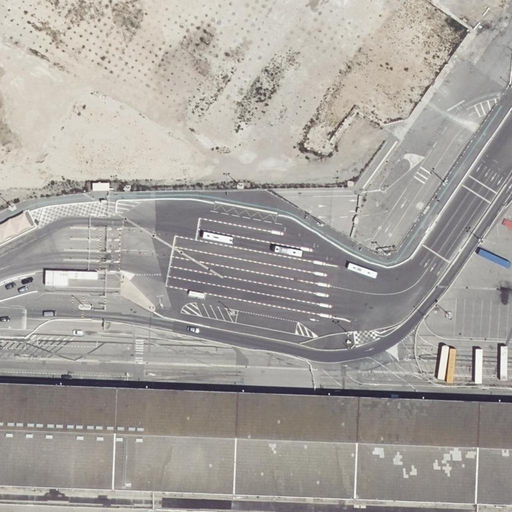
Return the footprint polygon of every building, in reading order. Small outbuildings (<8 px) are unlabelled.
[(501,0),(482,0),(478,9),(491,17),(502,0),(501,0)] [(26,212),(0,226),(0,245),(34,227),(26,212)] [(0,383),(511,403),(511,399),(0,378),(0,383)] [(511,403),(0,383),(0,484),(511,504),(511,403)] [(511,504),(0,484),(0,489),(511,509),(511,504)]
